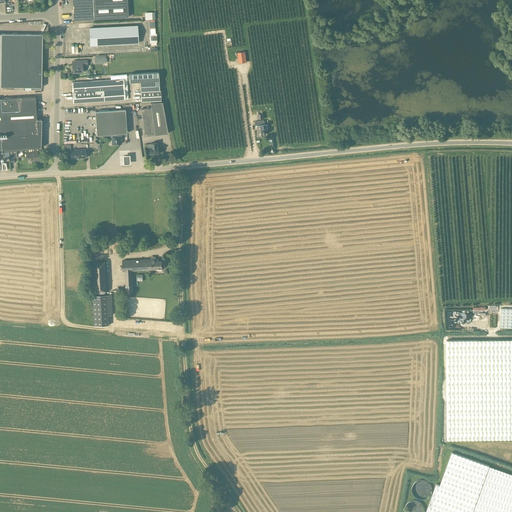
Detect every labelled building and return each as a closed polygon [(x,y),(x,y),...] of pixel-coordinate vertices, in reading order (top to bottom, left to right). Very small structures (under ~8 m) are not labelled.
[(73,0),(74,20),(128,17),(127,0),(73,0)] [(90,45),(138,43),(137,26),(89,28),(90,45)] [(41,87),(42,34),(1,34),(1,87),(41,87)] [(239,63),(246,62),(245,52),(237,53),(239,63)] [(72,61),(72,64),(73,72),(83,72),(82,64),(87,64),(87,60),(77,61),(72,61)] [(159,72),(129,74),(129,82),(140,81),(141,102),(161,100),(160,90),(159,72)] [(127,78),(72,82),(73,103),(128,99),(127,78)] [(26,148),(39,148),(41,147),(41,119),(36,119),(35,96),(0,98),(0,149),(2,150),(2,151),(9,150),(9,151),(0,151),(0,155),(0,158),(9,157),(9,158),(17,157),(17,150),(26,149),(26,148)] [(141,109),(144,136),(155,134),(155,135),(168,133),(164,101),(150,103),(151,108),(141,109)] [(121,133),(127,133),(125,109),(95,111),(96,135),(112,134),(112,143),(121,143),(121,133)] [(258,135),(266,134),(265,124),(264,124),(264,120),(255,121),(255,125),(257,125),(258,135)] [(145,145),(144,146),(145,147),(150,147),(150,153),(150,155),(154,155),(154,153),(158,153),(158,143),(146,144),(145,144),(145,145)] [(26,148),(26,149),(26,161),(38,160),(37,151),(39,151),(39,148),(26,148)] [(71,158),(86,157),(86,149),(71,150),(71,158)] [(152,256),(151,259),(122,260),(123,271),(125,271),(126,293),(133,293),(132,270),(162,269),(162,260),(158,260),(158,258),(157,259),(155,256),(152,256)] [(92,292),(107,292),(105,261),(90,262),(92,292)] [(113,315),(112,294),(93,295),(94,326),(109,325),(108,316),(113,315)] [(511,308),(501,308),(500,327),(511,327),(511,308)] [(511,339),(445,340),(446,440),(479,439),(511,438),(511,339)] [(511,511),(511,474),(489,466),(489,465),(451,452),(439,484),(436,483),(425,511),(511,511)] [(427,488),(427,486),(426,485),(426,483),(425,482),(423,481),(422,480),(420,480),(418,480),(416,480),(415,481),(414,481),(413,482),(411,484),(411,485),(410,487),(410,488),(411,490),(411,492),(412,493),(413,494),(414,495),(416,496),(418,496),(419,496),(421,496),(422,496),(424,495),(425,494),(426,493),(427,491),(427,490),(427,488)] [(421,509),(421,507),(420,506),(419,504),(418,503),(417,502),(416,501),(414,500),(412,500),(411,500),(409,501),(407,501),(406,503),(404,504),(404,506),(403,507),(403,509),(403,511),(420,511),(421,511),(421,509)]
